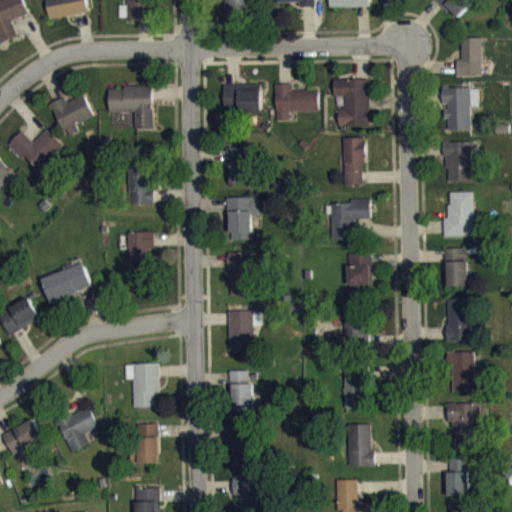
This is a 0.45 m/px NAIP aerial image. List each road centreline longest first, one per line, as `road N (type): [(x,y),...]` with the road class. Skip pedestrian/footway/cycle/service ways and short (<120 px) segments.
road 1 (residential): [(192,0),(197,511)]
road 2 (residential): [(400,49),(406,511)]
road 3 (residential): [(0,101),(59,53),(400,49)]
road 4 (residential): [(0,404),(77,345),(196,316)]
